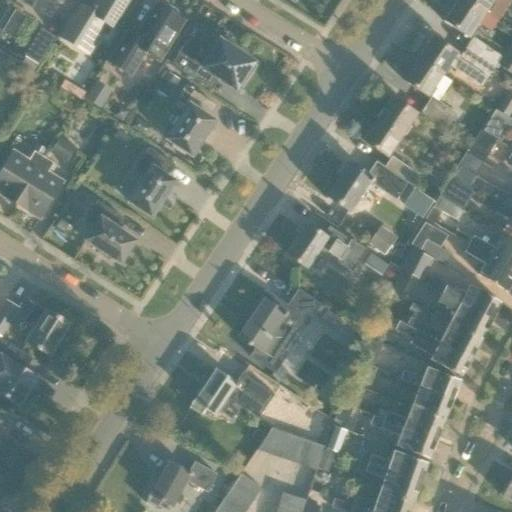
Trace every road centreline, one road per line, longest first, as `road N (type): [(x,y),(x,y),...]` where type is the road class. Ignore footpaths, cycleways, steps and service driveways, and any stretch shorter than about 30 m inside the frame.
road 1 (tertiary): [(160,353),(343,72)]
road 2 (residential): [(160,353),(0,250)]
road 3 (tertiary): [(58,511),(160,353)]
road 4 (residential): [(511,381),(444,511)]
road 5 (residential): [(223,0),(343,72)]
